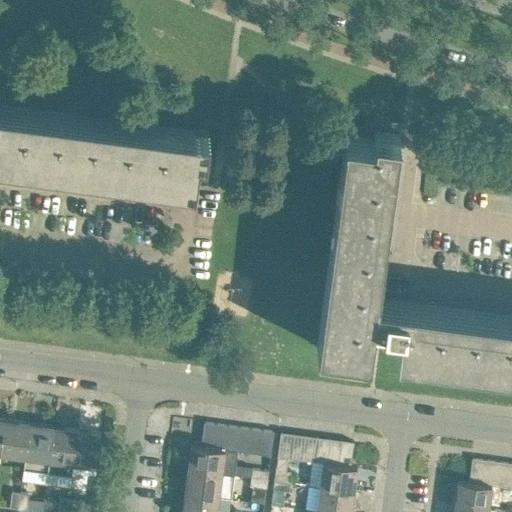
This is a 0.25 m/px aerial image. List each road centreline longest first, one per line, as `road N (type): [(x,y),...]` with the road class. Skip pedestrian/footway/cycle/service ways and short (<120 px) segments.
road 1 (residential): [(406,416),(141,381)]
road 2 (tertiary): [(285,0),(511,66)]
road 3 (residential): [(141,381),(0,362)]
road 4 (residential): [(124,511),(141,381)]
